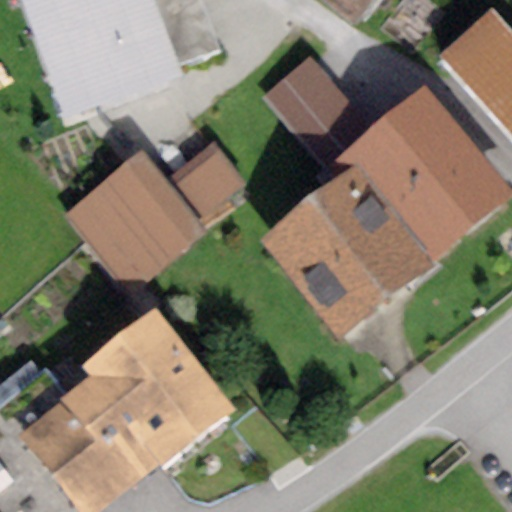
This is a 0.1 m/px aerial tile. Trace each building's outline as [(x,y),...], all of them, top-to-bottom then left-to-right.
[(21,0),(70,126),(185,83),(178,63),(219,47),(200,0),(21,0)] [(283,0),(349,53),(392,0),(283,0)] [(511,66),(486,38),(437,82),(511,165),(511,66)] [(423,107),(351,167),(431,260),(502,199),(423,107)] [(140,172),(58,230),(114,308),(198,248),(190,237),(237,203),(205,158),(156,194),(140,172)] [(354,194),(264,262),(332,353),(423,285),(354,194)] [(82,400),(12,449),(55,511),(108,511),(223,432),(153,332),(70,390),(82,400)]
